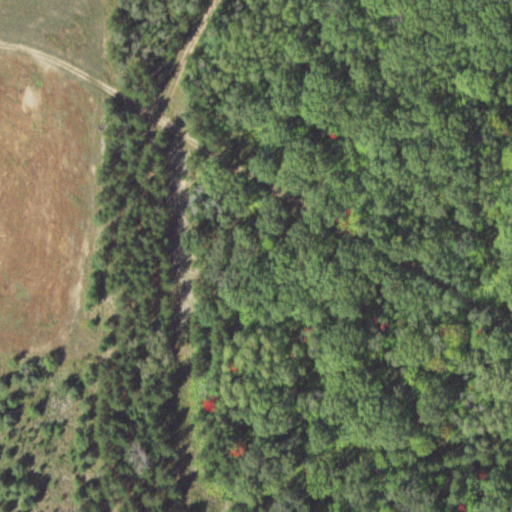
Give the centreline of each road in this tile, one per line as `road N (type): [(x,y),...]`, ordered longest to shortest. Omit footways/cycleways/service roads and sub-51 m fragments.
road 1 (residential): [(124,102),(213,147),(511,341)]
road 2 (track): [(124,102),(75,53),(0,42)]
